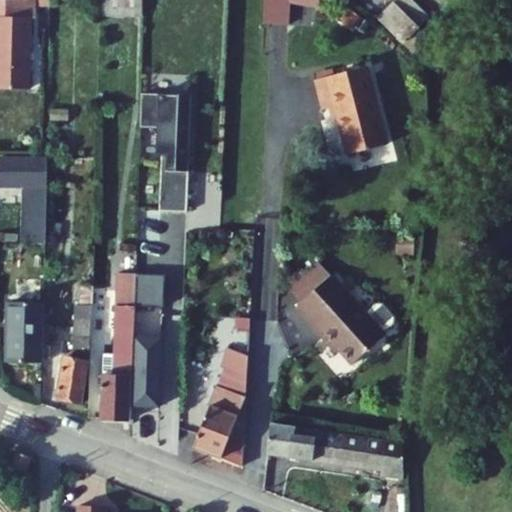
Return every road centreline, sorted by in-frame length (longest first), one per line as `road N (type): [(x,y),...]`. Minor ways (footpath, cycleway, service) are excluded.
road 1 (unknown): [(250,511),(282,280),(273,59)]
road 2 (tertiary): [(251,511),(0,415)]
